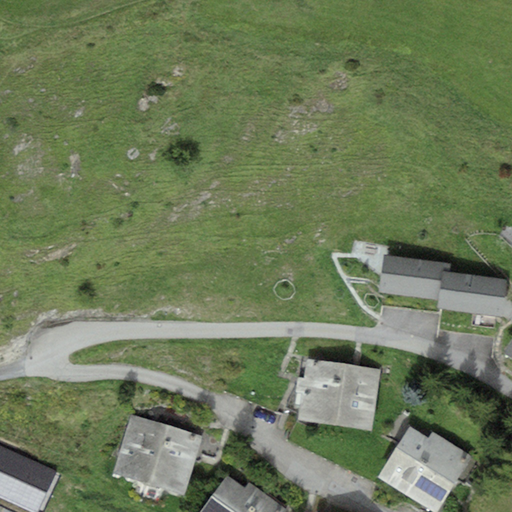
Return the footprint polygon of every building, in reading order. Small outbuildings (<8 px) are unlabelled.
[(441,299),(445,272),(446,263),(384,255),(379,291),(441,299)] [(507,280),(445,272),(441,299),(440,307),(501,316),(507,280)] [(223,390),(275,412),(288,380),(237,358),(223,390)] [(380,369),(308,359),(298,420),(370,431),(380,369)] [(202,436),(132,416),(115,475),(185,495),(202,436)] [(296,420),(286,440),(369,480),(379,460),(296,420)] [(410,427),(379,477),(435,511),(436,511),(472,456),(432,431),(428,439),(410,427)] [(228,476),(200,511),(284,511),(286,510),(247,481),(243,487),(228,476)]
